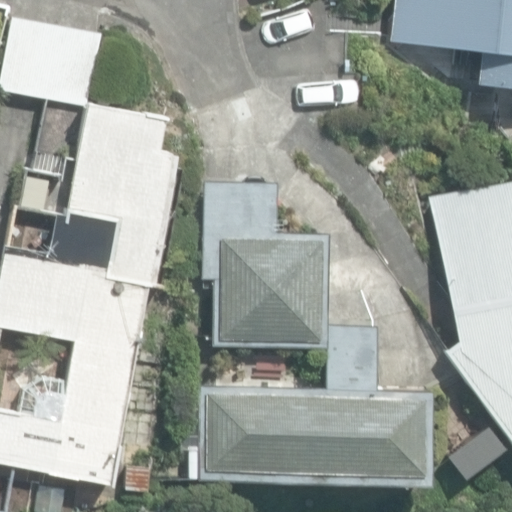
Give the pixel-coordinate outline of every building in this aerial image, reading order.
[(472,81),(511,85),(511,0),(393,0),(389,38),(476,48),(472,81)] [(0,89),(83,105),(85,106),(86,103),(99,33),(8,16),(0,59),(0,89)] [(0,460),(108,480),(168,149),(157,147),(162,117),(86,103),(85,106),(83,106),(64,211),(110,220),(102,261),(4,243),(0,265),(0,460)] [(441,351),(511,445),(511,175),(423,195),(454,341),(441,351)] [(209,344),(322,345),(324,322),(326,231),(275,230),(275,181),(196,179),(194,277),(210,277),(209,344)] [(324,322),(322,345),(321,384),(196,382),(194,478),(424,482),(425,388),(370,387),(371,323),(324,322)] [(445,453),(461,476),(501,448),(484,425),(445,453)]
